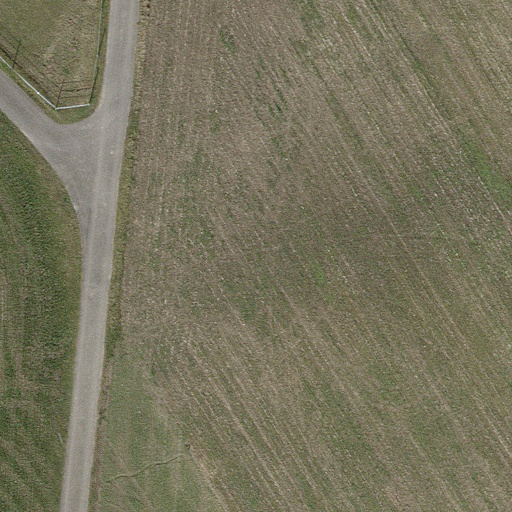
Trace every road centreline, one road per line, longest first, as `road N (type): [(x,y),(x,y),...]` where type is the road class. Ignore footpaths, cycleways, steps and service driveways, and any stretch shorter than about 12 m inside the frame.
road 1 (track): [(72,511),(123,0)]
road 2 (track): [(103,200),(0,94)]
